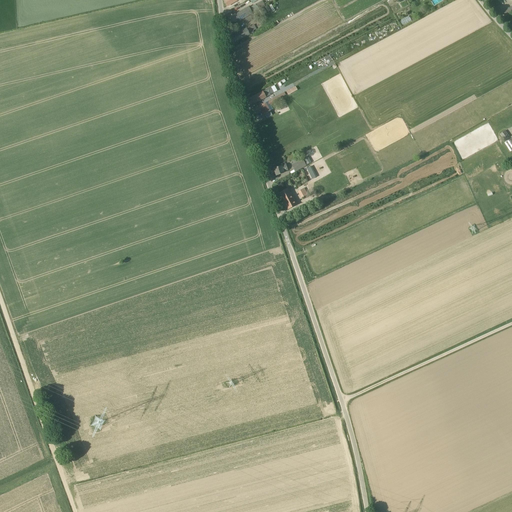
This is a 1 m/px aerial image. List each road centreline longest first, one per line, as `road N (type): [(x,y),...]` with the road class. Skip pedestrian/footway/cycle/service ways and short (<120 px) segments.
road 1 (unclassified): [(366,511),(349,426),(232,74),(219,0)]
road 2 (track): [(0,295),(76,511)]
road 3 (track): [(511,323),(341,401)]
